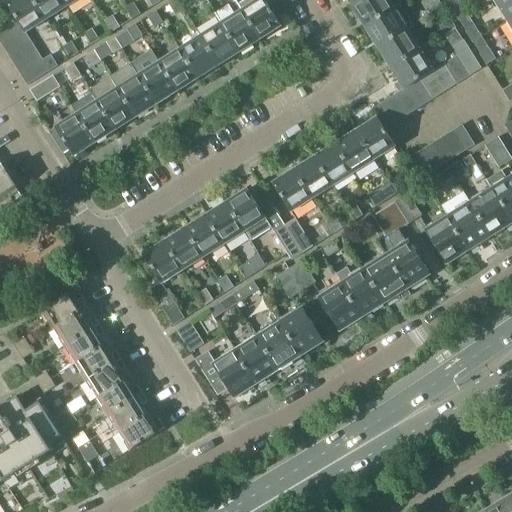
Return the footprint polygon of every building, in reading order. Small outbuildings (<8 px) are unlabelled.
[(18,20),(25,31),(26,33),(27,33),(47,20),(34,0),(15,0),(8,4),(18,20)] [(62,0),(34,0),(47,20),(67,8),(62,0)] [(175,0),(169,4),(176,16),(185,10),(178,0),(175,0)] [(244,11),(243,12),(261,41),(283,27),(277,19),(266,1),(265,0),(247,0),(240,5),(244,11)] [(278,0),(267,0),(266,1),(277,19),(287,13),(278,0)] [(348,0),(354,8),(366,0),(348,0)] [(366,0),(354,8),(367,29),(396,10),(389,0),(366,0)] [(437,0),(427,6),(433,15),(444,8),(439,0),(437,0)] [(460,21),(461,22),(469,16),(459,0),(447,0),(456,15),(460,22),(460,21)] [(511,0),(496,0),(510,23),(511,21),(511,0)] [(126,9),(133,20),(142,15),(134,3),(126,9)] [(216,15),(222,25),(240,54),(261,41),(243,12),(236,16),(230,6),(216,15)] [(367,29),(380,50),(409,31),(396,10),(367,29)] [(149,17),(156,29),(164,23),(157,12),(149,17)] [(105,21),(113,33),(121,28),(114,16),(105,21)] [(474,43),(475,44),(484,39),(469,16),(461,22),(467,32),(466,33),(473,44),(474,43)] [(440,27),(446,36),(457,28),(451,19),(440,27)] [(0,30),(0,40),(2,45),(25,31),(18,20),(0,30)] [(128,30),(135,42),(144,36),(137,25),(128,30)] [(222,25),(201,38),(220,67),(240,54),(222,25)] [(85,34),(92,46),(100,41),(93,29),(85,34)] [(2,45),(9,54),(32,40),(27,33),(26,33),(25,31),(2,45)] [(380,50),(392,70),(422,51),(409,31),(380,50)] [(108,43),(114,54),(123,49),(116,38),(108,43)] [(201,38),(181,50),(199,79),(220,67),(201,38)] [(484,39),(475,44),(481,54),(480,55),(487,66),(497,60),(484,39)] [(9,54),(15,64),(37,49),(32,40),(9,54)] [(454,48),(459,56),(470,50),(465,41),(454,48)] [(64,48),(71,58),(71,59),(80,54),(72,42),(64,48)] [(15,64),(21,74),(44,60),(37,49),(15,64)] [(181,50),(160,64),(178,93),(199,79),(181,50)] [(470,50),(459,56),(458,57),(470,77),(483,70),(470,50)] [(86,56),(94,67),(102,62),(95,51),(86,56)] [(395,86),(400,93),(405,90),(406,91),(410,88),(422,81),(434,73),(435,73),(435,72),(422,51),(392,70),(400,83),(395,86)] [(51,55),(44,60),(21,74),(28,85),(58,66),(51,55)] [(458,57),(446,65),(458,85),(470,77),(458,57)] [(66,69),(73,81),(82,75),(75,64),(66,69)] [(132,64),(111,77),(137,119),(158,106),(139,77),(140,76),(132,64)] [(160,64),(140,76),(139,77),(158,106),(178,93),(160,64)] [(446,65),(435,72),(435,73),(434,73),(446,92),(458,85),(446,65)] [(434,73),(422,81),(434,100),(446,92),(434,73)] [(31,90),(38,101),(61,86),(54,76),(31,90)] [(99,102),(98,102),(117,131),(137,119),(111,77),(91,90),(99,102)] [(422,81),(410,88),(422,107),(434,100),(422,81)] [(405,90),(400,93),(397,95),(410,115),(422,107),(410,88),(406,91),(405,90)] [(397,95),(386,103),(398,123),(410,115),(397,95)] [(98,102),(79,115),(97,144),(117,131),(98,102)] [(372,111),(377,120),(379,119),(386,130),(398,123),(386,103),(372,111)] [(79,115),(78,115),(50,133),(64,155),(71,151),(75,158),(97,144),(79,115)] [(377,120),(357,132),(375,161),(397,148),(386,130),(379,119),(377,120)] [(463,125),(454,132),(467,152),(476,146),(463,125)] [(357,132),(337,145),(355,174),(375,161),(357,132)] [(454,132),(444,138),(457,158),(467,152),(454,132)] [(444,138),(434,144),(447,164),(457,158),(444,138)] [(486,146),(500,168),(511,160),(511,156),(500,138),(486,146)] [(434,144),(425,150),(438,170),(447,164),(434,144)] [(337,145),(316,158),(334,187),(355,174),(337,145)] [(425,150),(416,155),(429,176),(438,170),(425,150)] [(429,176),(416,155),(405,162),(418,182),(429,176)] [(316,158),(296,171),(314,200),(334,187),(316,158)] [(1,161),(0,161),(0,198),(6,208),(23,197),(1,161)] [(461,162),(451,168),(456,177),(466,171),(461,162)] [(456,177),(451,168),(438,176),(444,185),(456,177)] [(314,200),(296,171),(275,184),(293,213),(314,200)] [(487,181),(493,190),(494,189),(511,216),(511,177),(508,180),(503,171),(487,181)] [(390,184),(397,195),(405,190),(398,179),(390,184)] [(493,190),(472,203),(493,236),(511,224),(511,216),(494,189),(493,190)] [(249,190),(228,203),(246,232),(267,219),(260,209),(249,190)] [(369,197),(376,208),(385,203),(378,192),(369,197)] [(409,194),(397,202),(411,224),(423,216),(409,194)] [(271,202),(260,209),(267,219),(273,229),(275,233),(286,226),(271,202)] [(379,243),(387,255),(408,288),(431,274),(410,241),(407,242),(400,231),(411,224),(397,202),(374,217),(387,238),(379,243)] [(228,203),(207,216),(225,245),(246,232),(228,203)] [(472,203),(451,216),(472,249),(493,236),(472,203)] [(349,210),(356,221),(364,216),(357,205),(349,210)] [(207,216),(187,229),(205,257),(225,245),(207,216)] [(472,249),(451,216),(427,231),(448,264),(472,249)] [(328,223),(335,234),(343,229),(336,217),(328,223)] [(297,219),(286,226),(304,254),(314,247),(297,219)] [(304,254),(286,226),(275,233),(293,261),(304,254)] [(187,229),(166,242),(184,270),(205,257),(187,229)] [(184,270),(166,242),(144,255),(162,284),(184,270)] [(324,250),(329,258),(340,250),(335,242),(324,250)] [(387,255),(365,269),(386,302),(408,288),(387,255)] [(303,261),(290,269),(290,270),(304,292),(317,283),(303,261)] [(290,270),(290,269),(286,262),(278,267),(283,275),(277,278),(291,300),(304,292),(290,270)] [(240,268),(247,280),(255,275),(248,263),(240,268)] [(337,275),(342,283),(363,316),(386,302),(365,269),(353,276),(348,268),(337,275)] [(219,282),(226,293),(235,288),(228,276),(219,282)] [(342,283),(320,297),(341,330),(363,316),(342,283)] [(42,311),(54,329),(90,306),(78,289),(42,311)] [(199,295),(206,306),(214,301),(207,289),(199,295)] [(243,289),(233,295),(238,304),(249,298),(243,289)] [(157,298),(175,325),(186,318),(168,291),(157,298)] [(238,304),(233,295),(210,310),(216,319),(238,304)] [(54,329),(65,347),(100,324),(90,306),(54,329)] [(302,307),(280,321),(301,355),(324,341),(302,307)] [(280,321),(258,335),(280,369),(301,355),(280,321)] [(177,331),(191,352),(205,343),(191,322),(177,331)] [(65,347),(75,364),(111,341),(100,324),(65,347)] [(258,335),(236,349),(258,383),(280,369),(258,335)] [(14,344),(19,351),(29,344),(25,338),(14,344)] [(75,364),(86,381),(122,358),(111,341),(75,364)] [(29,344),(19,351),(23,359),(34,352),(29,344)] [(258,383),(236,349),(216,362),(208,351),(195,359),(217,393),(227,386),(235,398),(258,383)] [(86,381),(97,398),(133,376),(122,358),(86,381)] [(36,379),(40,386),(51,379),(47,373),(36,379)] [(97,398),(107,416),(143,393),(133,376),(97,398)] [(51,379),(40,386),(45,394),(56,387),(51,379)] [(107,416),(118,433),(154,411),(143,393),(107,416)] [(0,483),(66,442),(40,400),(26,409),(18,395),(0,406),(0,483)] [(58,414),(62,420),(72,414),(69,408),(58,414)] [(154,411),(118,433),(129,451),(166,429),(154,411)] [(72,414),(62,420),(67,428),(78,422),(72,414)] [(79,448),(83,455),(94,449),(89,442),(79,448)] [(94,449),(83,455),(88,462),(98,455),(94,449)] [(495,506),(487,511),(488,511),(511,511),(511,509),(505,498),(494,504),(495,506)]
